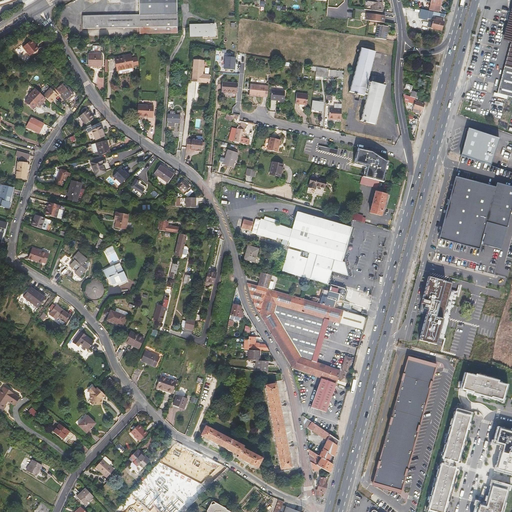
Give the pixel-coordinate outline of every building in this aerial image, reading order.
[(138,0),(139,15),(83,16),(83,29),(139,28),(139,34),(177,34),(177,4),(176,0),(138,0)] [(372,5),(371,11),(382,12),(383,7),(381,7),(382,0),(379,0),(367,0),(367,5),(372,5)] [(511,3),(511,8),(508,20),(502,40),(504,41),(511,43),(498,94),(511,97),(511,3)] [(421,17),(427,18),(428,13),(429,11),(422,9),(421,17)] [(367,13),(366,20),(384,23),(385,16),(367,13)] [(430,22),(428,27),(441,30),(443,22),(441,21),(441,19),(436,18),(435,20),(433,20),(432,23),(430,22)] [(189,25),(190,37),(214,36),(214,24),(189,25)] [(388,27),(377,25),(375,38),(386,40),(388,27)] [(31,40),(22,47),(30,56),(38,49),(31,40)] [(364,94),(367,95),(360,121),(375,125),(385,86),(368,81),(375,52),(361,48),(349,92),(357,94),(364,96),(364,94)] [(102,67),(102,55),(88,54),(88,65),(92,65),(92,66),(102,67)] [(130,55),(114,58),(117,71),(118,74),(133,71),(133,68),(133,66),(138,65),(136,57),(131,58),(130,55)] [(224,69),(234,70),(235,57),(225,56),(224,69)] [(203,73),(204,59),(194,58),(192,81),(209,82),(210,74),(203,73)] [(317,67),(316,76),(328,77),(328,69),(317,67)] [(339,77),(339,79),(343,80),(344,71),(330,70),(329,76),(339,77)] [(221,92),(237,93),(237,84),(222,82),(221,92)] [(50,84),(41,94),(46,97),(51,102),(59,94),(56,91),(50,84)] [(250,84),(249,95),(267,97),(268,86),(250,84)] [(56,91),(59,94),(60,95),(62,94),(67,101),(74,96),(68,88),(66,90),(63,85),(56,91)] [(405,89),(404,88),(404,94),(424,101),(425,101),(428,102),(430,96),(426,95),(421,94),(411,91),(405,89)] [(38,105),(44,98),(35,89),(28,96),(29,96),(25,101),(33,109),(38,105)] [(285,91),(271,90),(270,100),(284,102),(285,91)] [(307,105),(308,94),(297,93),(295,104),(307,105)] [(311,109),(322,111),(323,102),(320,102),(312,101),(311,109)] [(423,103),(416,101),(412,111),(420,114),(421,111),(422,111),(424,104),(423,103)] [(154,103),(138,102),(137,113),(153,114),(154,103)] [(329,119),(341,120),(342,110),(330,109),(329,119)] [(87,110),(78,117),(85,125),(93,118),(87,110)] [(168,114),(167,123),(175,123),(179,123),(180,115),(168,114)] [(44,124),(31,117),(29,122),(34,125),(33,125),(41,129),(44,124)] [(244,135),(246,123),(239,122),(237,129),(234,142),(248,145),(249,139),(245,138),(243,138),(244,135)] [(90,127),(92,131),(96,140),(104,136),(100,127),(99,123),(90,127)] [(33,125),(31,129),(39,133),(41,129),(33,125)] [(462,156),(485,163),(494,135),(466,127),(457,155),(462,156)] [(234,142),(237,129),(232,128),(229,140),(234,142)] [(280,140),(270,137),(270,139),(266,139),(264,149),(267,150),(277,152),(278,149),(278,148),(280,140)] [(203,141),(188,138),(186,150),(191,150),(191,149),(195,150),(202,151),(203,141)] [(106,140),(96,143),(98,152),(99,155),(110,153),(106,140)] [(363,177),(383,182),(388,161),(371,150),(358,147),(354,164),(365,167),(365,169),(363,177)] [(229,166),(233,168),(238,153),(227,150),(223,164),(227,165),(229,166)] [(29,154),(17,151),(16,156),(28,159),(29,154)] [(102,158),(91,162),(96,174),(105,170),(102,162),(103,162),(104,162),(104,161),(105,160),(104,159),(104,158),(103,158),(102,158)] [(16,178),(26,179),(27,163),(18,162),(16,178)] [(273,162),(270,174),(280,177),(283,165),(273,162)] [(160,165),(154,174),(167,183),(173,175),(160,165)] [(113,175),(121,183),(129,175),(126,172),(125,172),(121,168),(113,175)] [(245,175),(255,178),(257,172),(247,169),(245,175)] [(61,170),(58,177),(56,183),(61,185),(63,180),(64,177),(64,175),(66,175),(68,176),(69,173),(61,170)] [(496,185),(455,175),(440,237),(480,247),(480,245),(489,248),(501,250),(507,225),(511,204),(511,184),(497,181),(496,185)] [(308,187),(315,189),(316,186),(324,188),(326,180),(311,176),(308,187)] [(363,177),(362,177),(360,184),(369,186),(369,184),(382,187),(383,182),(363,177)] [(135,179),(130,187),(141,194),(144,189),(137,185),(139,181),(135,179)] [(71,181),(67,196),(69,196),(68,200),(76,202),(81,184),(71,181)] [(183,181),(176,187),(182,193),(189,187),(183,181)] [(0,206),(8,209),(10,202),(7,201),(8,197),(10,197),(13,188),(4,185),(2,191),(0,190),(0,206)] [(375,191),(370,213),(381,216),(387,194),(375,191)] [(185,198),(185,208),(195,208),(195,198),(187,198),(185,198)] [(60,206),(48,203),(47,206),(44,215),(56,218),(61,219),(63,211),(59,209),(60,206)] [(128,215),(115,212),(113,220),(116,220),(114,228),(125,230),(128,215)] [(282,271),(328,285),(329,281),(331,271),(347,276),(344,262),(341,262),(352,228),(297,212),(292,228),(260,219),(256,235),(275,241),(276,238),(288,242),(287,245),(289,246),(282,271)] [(354,220),(362,222),(362,220),(363,217),(352,214),(351,219),(354,220)] [(45,219),(35,215),(31,225),(41,229),(45,219)] [(51,221),(45,219),(41,229),(45,231),(48,224),(50,224),(51,221)] [(244,220),(242,228),(251,230),(253,222),(244,220)] [(160,221),(157,230),(175,233),(177,233),(178,227),(167,226),(168,221),(160,221)] [(179,234),(174,256),(180,257),(181,252),(180,252),(183,238),(185,238),(185,235),(179,234)] [(98,238),(95,248),(100,250),(103,240),(98,238)] [(244,259),(255,262),(258,249),(248,246),(244,259)] [(32,248),(28,258),(42,263),(44,258),(46,259),(47,254),(46,253),(32,248)] [(66,254),(61,259),(69,266),(72,269),(76,265),(79,268),(75,271),(74,273),(79,277),(87,268),(83,264),(87,260),(78,252),(73,259),(74,260),(73,261),(66,254)] [(69,266),(61,259),(60,260),(68,267),(69,266)] [(115,269),(112,264),(102,269),(106,277),(108,276),(112,283),(115,281),(113,276),(117,274),(120,280),(126,277),(121,267),(115,269)] [(169,276),(173,277),(173,274),(175,274),(177,265),(172,264),(169,276)] [(207,272),(205,282),(213,285),(216,274),(207,272)] [(262,272),(258,286),(268,289),(272,275),(271,275),(262,272)] [(426,315),(419,339),(436,344),(438,339),(443,317),(449,294),(450,290),(453,281),(430,275),(423,303),(428,304),(427,309),(426,315)] [(106,286),(90,279),(83,294),(99,302),(106,286)] [(292,368),(314,376),(319,363),(316,363),(311,361),(324,318),(329,320),(363,330),(366,318),(333,308),(320,304),(311,302),(310,301),(300,298),(268,289),(258,286),(247,283),(251,299),(255,307),(259,314),(292,368)] [(327,288),(326,291),(344,296),(345,296),(346,291),(345,289),(331,285),(330,289),(327,288)] [(31,287),(23,297),(38,308),(45,298),(31,287)] [(323,297),(337,301),(337,299),(343,301),(344,296),(326,291),(325,290),(323,297)] [(443,317),(438,339),(444,340),(448,325),(450,319),(451,315),(454,305),(457,297),(457,295),(458,292),(450,290),(449,294),(443,317)] [(159,311),(156,321),(162,322),(165,308),(167,300),(166,300),(167,296),(164,295),(163,299),(159,311)] [(322,300),(320,304),(333,308),(335,301),(337,302),(337,301),(323,297),(322,300)] [(233,304),(230,315),(235,316),(242,318),(243,313),(241,312),(242,310),(240,310),(241,306),(233,304)] [(52,311),(50,314),(56,319),(58,317),(65,323),(70,315),(57,305),(56,306),(52,311)] [(108,316),(106,321),(115,324),(116,323),(123,326),(127,316),(105,308),(103,314),(108,316)] [(311,361),(316,363),(329,320),(324,318),(311,361)] [(81,332),(75,340),(81,344),(88,350),(94,342),(81,332)] [(130,332),(125,342),(137,349),(143,338),(130,332)] [(248,340),(248,350),(260,350),(269,351),(265,345),(255,344),(255,337),(248,337),(248,340)] [(255,361),(259,361),(260,350),(248,350),(247,360),(255,361)] [(145,351),(141,361),(154,367),(159,357),(145,351)] [(346,357),(340,381),(346,382),(352,359),(346,357)] [(407,357),(393,410),(422,417),(435,369),(436,365),(407,357)] [(255,371),(267,372),(268,361),(259,361),(255,361),(255,371)] [(322,365),(319,363),(314,376),(318,377),(321,379),(325,366),(322,365)] [(335,384),(340,369),(334,367),(334,369),(325,366),(321,379),(335,384)] [(136,368),(133,374),(138,377),(141,371),(136,368)] [(507,385),(464,373),(460,389),(463,390),(467,391),(477,393),(480,394),(484,395),(491,397),(498,399),(503,400),(504,396),(507,385)] [(160,376),(156,388),(171,393),(175,381),(160,376)] [(321,379),(311,407),(326,412),(336,384),(335,384),(321,379)] [(280,403),(286,402),(282,380),(275,381),(275,383),(276,385),(277,384),(279,395),(280,403)] [(276,385),(275,383),(265,385),(280,466),(281,472),(293,470),(290,457),(288,447),(287,437),(283,417),(279,395),(277,384),(276,385)] [(93,386),(88,391),(90,394),(90,401),(94,401),(94,405),(101,405),(101,399),(105,395),(97,388),(96,389),(93,386)] [(0,392),(0,408),(3,411),(6,406),(5,405),(8,401),(14,405),(19,398),(4,387),(0,392)] [(177,395),(173,405),(183,409),(187,399),(177,395)] [(293,443),(286,405),(281,406),(283,417),(287,437),(288,444),(293,443)] [(36,413),(37,413),(32,408),(29,411),(28,413),(31,416),(32,415),(33,416),(34,415),(36,413)] [(462,410),(456,408),(454,415),(450,426),(447,434),(448,434),(445,445),(445,444),(442,452),(443,452),(442,458),(441,458),(436,477),(433,487),(430,495),(431,495),(428,507),(429,507),(427,511),(444,511),(445,510),(444,510),(447,500),(448,500),(449,495),(450,492),(449,492),(452,481),(453,482),(455,474),(454,474),(456,468),(454,468),(455,464),(456,462),(457,462),(459,457),(460,457),(462,449),(461,449),(464,439),(465,439),(467,431),(466,431),(469,420),(470,421),(472,413),(467,411),(462,410)] [(401,493),(422,417),(393,410),(372,485),(385,488),(392,490),(401,493)] [(87,415),(78,425),(86,433),(96,423),(87,415)] [(302,415),(304,428),(308,428),(311,422),(304,417),(302,415)] [(326,441),(319,456),(329,462),(331,455),(334,457),(339,440),(334,437),(330,434),(311,422),(308,428),(326,441)] [(59,424),(53,432),(63,439),(66,434),(67,435),(70,432),(59,424)] [(139,441),(148,434),(144,429),(143,430),(138,425),(130,432),(139,441)] [(509,452),(511,453),(511,430),(508,429),(497,426),(494,435),(492,443),(501,446),(500,452),(508,454),(509,452)] [(247,463),(258,469),(263,459),(243,449),(244,447),(206,427),(201,436),(210,441),(230,452),(240,457),(239,459),(247,463)] [(298,470),(294,446),(288,447),(290,457),(293,470),(281,472),(281,473),(287,472),(298,470)] [(195,458),(173,447),(159,462),(186,476),(208,487),(210,485),(218,477),(221,474),(222,473),(227,467),(220,464),(215,469),(195,458)] [(320,467),(330,473),(332,464),(329,462),(319,456),(308,448),(309,456),(315,459),(313,463),(320,467)] [(138,465),(145,458),(137,450),(128,460),(136,467),(138,465)] [(511,475),(511,474),(511,453),(509,452),(508,454),(500,452),(499,455),(495,467),(495,471),(503,473),(511,475)] [(105,457),(103,459),(109,465),(111,463),(111,461),(106,457),(105,457)] [(149,461),(145,458),(138,465),(142,469),(149,461)] [(103,459),(95,467),(107,478),(114,469),(109,465),(103,459)] [(26,470),(36,476),(42,465),(33,460),(26,470)] [(310,462),(311,468),(317,471),(320,467),(313,463),(310,462)] [(149,474),(138,487),(145,493),(128,511),(147,511),(146,511),(166,489),(149,474)] [(316,495),(321,497),(322,494),(323,492),(325,493),(327,484),(325,483),(327,478),(320,477),(317,490),(315,489),(316,495)] [(474,511),(473,511),(502,511),(506,501),(508,491),(510,485),(501,483),(492,480),(491,483),(488,494),(486,503),(485,505),(476,502),(474,511)] [(188,508),(196,499),(181,486),(173,494),(179,499),(176,502),(178,504),(181,501),(188,508)] [(86,488),(77,497),(84,505),(93,496),(86,488)] [(274,511),(279,511),(282,505),(283,501),(279,500),(274,511)] [(42,501),(35,511),(36,511),(49,511),(52,508),(42,501)] [(231,511),(226,509),(226,508),(212,501),(207,511),(206,511),(231,511)]
